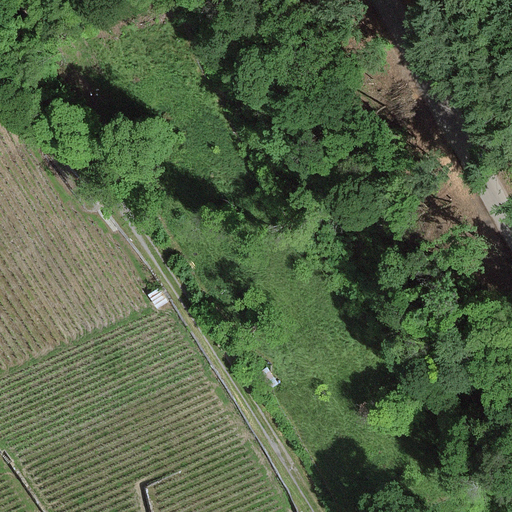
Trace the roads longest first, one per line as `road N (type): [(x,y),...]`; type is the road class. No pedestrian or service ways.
road 1 (track): [(0,50),(99,172),(318,511)]
road 2 (unclassified): [(511,229),(387,0)]
